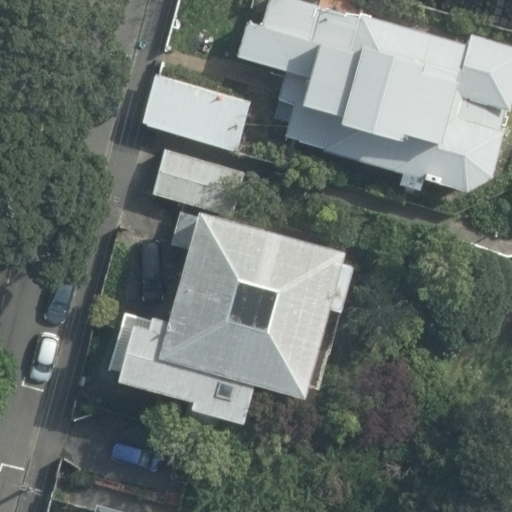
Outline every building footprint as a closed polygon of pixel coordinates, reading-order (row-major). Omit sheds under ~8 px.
[(511,124),(511,38),(332,0),(255,0),(235,57),(284,73),(275,101),(292,105),(283,141),(471,191),(496,175),(511,124)] [(148,133),(260,168),(278,104),(164,73),(148,133)] [(260,168),(148,133),(134,181),(248,212),(260,168)] [(346,251),(184,216),(157,371),(311,390),(346,251)] [(139,511),(96,501),(93,511),(139,511)]
